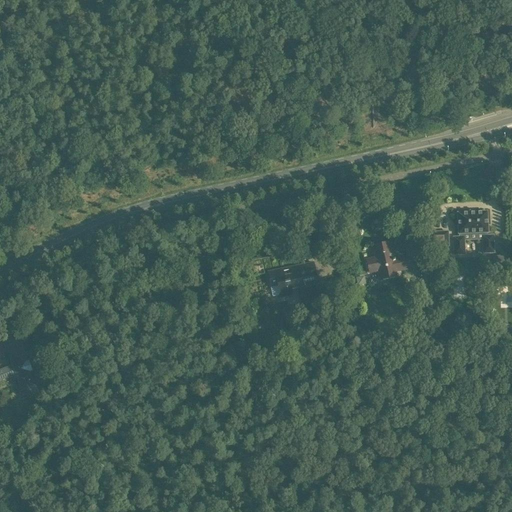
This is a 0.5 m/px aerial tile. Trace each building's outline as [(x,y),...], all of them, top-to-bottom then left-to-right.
[(457,213),(458,234),(459,234),(459,237),(453,237),(454,255),(465,254),(464,234),(465,234),(482,233),(483,254),(494,253),(493,236),(487,236),(486,233),(488,233),(487,212),(457,213)] [(430,232),(431,247),(448,246),(448,232),(430,232)] [(375,258),(367,260),(369,273),(378,272),(379,280),(396,277),(394,267),(402,266),(404,270),(417,267),(414,254),(403,257),(393,260),(389,243),(387,244),(385,243),(382,244),(382,245),(372,247),(375,258)] [(313,281),(312,277),(315,277),(313,263),(290,268),(268,273),(271,287),(277,285),(280,298),(292,296),(291,290),(303,287),(306,303),(319,300),(314,280),(313,281)] [(359,284),(365,283),(364,275),(357,277),(359,284)] [(363,330),(354,341),(363,348),(372,336),(363,330)] [(26,361),(19,342),(16,335),(2,340),(5,347),(11,363),(13,366),(0,370),(0,380),(16,375),(24,396),(37,391),(30,371),(32,371),(28,360),(26,361)]
